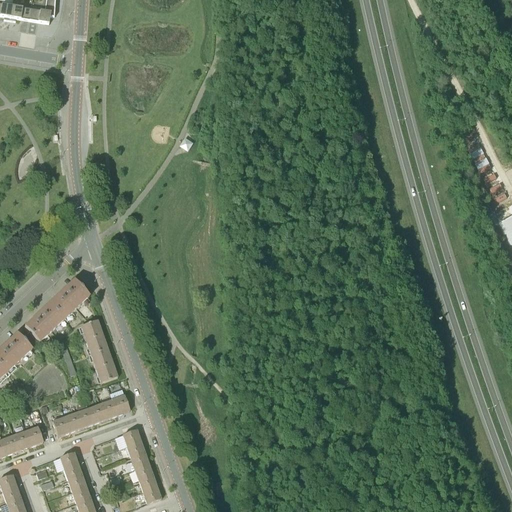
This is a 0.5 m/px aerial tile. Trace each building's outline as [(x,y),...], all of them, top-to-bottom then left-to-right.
[(31,9),(29,24),(48,27),(49,19),(54,20),(54,0),(46,0),(44,11),(31,9)] [(0,3),(0,18),(4,19),(3,22),(9,23),(12,5),(0,3)] [(12,5),(9,23),(15,24),(15,21),(29,24),(31,9),(12,5)] [(182,149),(190,154),(195,146),(187,141),(182,149)] [(511,289),(511,254),(499,219),(478,226),(502,293),(511,289)] [(49,307),(63,322),(88,299),(74,283),(64,293),(63,292),(58,296),(59,298),(49,307)] [(63,322),(49,307),(39,316),(38,315),(33,320),(34,321),(24,330),(38,346),(63,322)] [(90,357),(107,351),(97,323),(80,329),(90,357)] [(0,351),(0,369),(6,376),(31,352),(16,337),(6,346),(5,345),(0,350),(1,351),(0,351)] [(75,376),(67,351),(62,353),(71,378),(75,376)] [(107,351),(90,357),(100,385),(117,380),(107,351)] [(80,395),(77,387),(69,390),(71,398),(80,395)] [(124,398),(111,403),(117,418),(129,414),(124,398)] [(117,418),(111,403),(99,407),(105,422),(117,418)] [(105,422),(99,407),(87,411),(93,426),(105,422)] [(93,426),(87,411),(76,415),(81,431),(93,426)] [(81,431),(76,415),(64,420),(69,435),(81,431)] [(69,435),(64,420),(51,424),(57,439),(69,435)] [(37,430),(25,434),(30,449),(43,445),(37,430)] [(122,438),(126,450),(140,445),(136,433),(122,438)] [(30,449),(25,434),(13,438),(18,453),(30,449)] [(18,453),(13,438),(1,443),(6,458),(18,453)] [(140,445),(126,450),(130,461),(144,456),(140,445)] [(63,473),(77,467),(73,456),(59,461),(63,473)] [(144,456),(130,461),(134,472),(148,467),(144,456)] [(67,484),(81,479),(77,467),(63,473),(67,484)] [(148,467),(134,472),(138,484),(152,478),(148,467)] [(38,482),(47,478),(45,472),(35,476),(38,482)] [(0,482),(0,490),(2,495),(16,490),(12,478),(0,482)] [(118,478),(108,482),(110,488),(120,485),(118,478)] [(152,478),(138,484),(142,495),(156,490),(152,478)] [(71,495),(85,490),(81,479),(67,484),(71,495)] [(42,493),(53,488),(51,483),(40,488),(42,493)] [(16,490),(2,495),(6,506),(20,501),(16,490)] [(75,506),(90,501),(85,490),(71,495),(75,506)] [(156,490),(142,495),(146,507),(161,502),(156,490)] [(116,504),(126,501),(123,494),(114,497),(116,504)] [(24,511),(20,501),(6,506),(7,511),(24,511)] [(77,511),(93,511),(90,501),(75,506),(77,511)]
